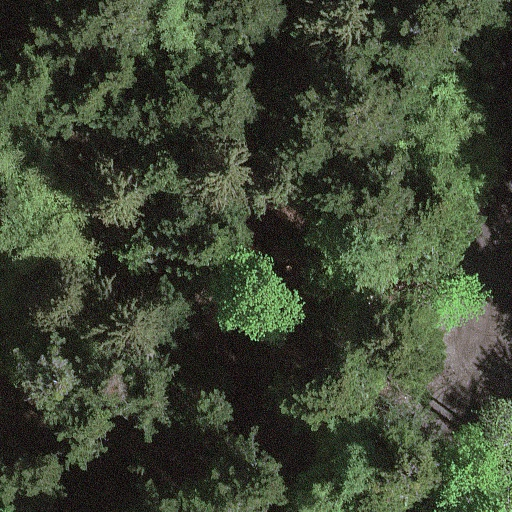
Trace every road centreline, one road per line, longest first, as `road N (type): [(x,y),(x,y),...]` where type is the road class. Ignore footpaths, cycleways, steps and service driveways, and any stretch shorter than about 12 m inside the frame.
road 1 (track): [(511,363),(481,303),(429,511)]
road 2 (track): [(481,303),(511,71)]
